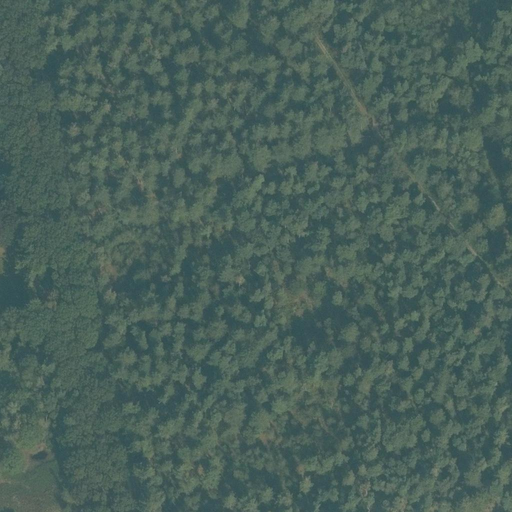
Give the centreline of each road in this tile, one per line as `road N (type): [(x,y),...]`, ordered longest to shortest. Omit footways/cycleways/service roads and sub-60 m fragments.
road 1 (track): [(385,143),(74,217)]
road 2 (track): [(33,0),(74,217)]
road 3 (track): [(511,299),(385,143)]
road 4 (track): [(74,217),(114,403)]
road 5 (track): [(385,143),(293,0)]
road 6 (track): [(385,143),(511,91)]
